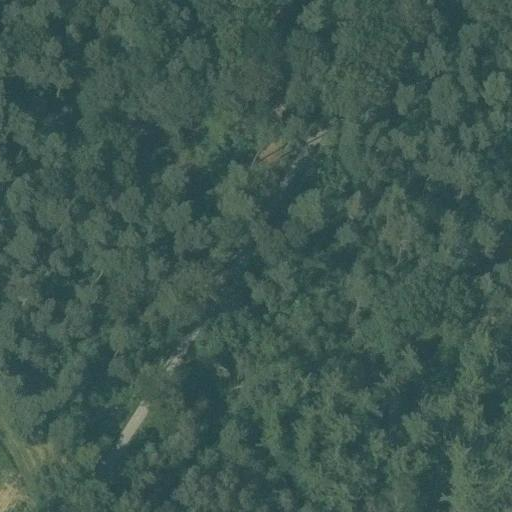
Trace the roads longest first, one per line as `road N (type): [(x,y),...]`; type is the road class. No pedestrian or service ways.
road 1 (unclassified): [(82,511),(412,0)]
road 2 (track): [(181,359),(299,511)]
